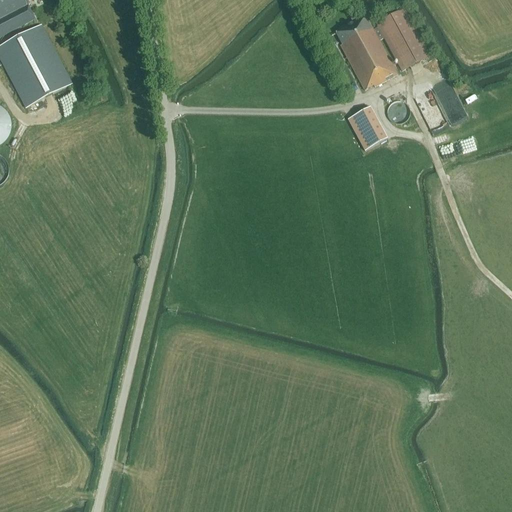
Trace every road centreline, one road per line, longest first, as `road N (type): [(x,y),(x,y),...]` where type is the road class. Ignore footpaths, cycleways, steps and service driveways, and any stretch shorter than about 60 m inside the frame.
road 1 (tertiary): [(96,511),(171,174),(146,0)]
road 2 (track): [(107,464),(146,473),(467,391)]
road 3 (track): [(406,84),(479,265),(511,295)]
